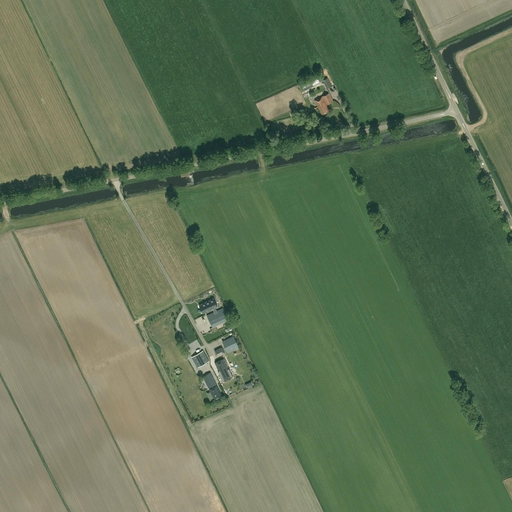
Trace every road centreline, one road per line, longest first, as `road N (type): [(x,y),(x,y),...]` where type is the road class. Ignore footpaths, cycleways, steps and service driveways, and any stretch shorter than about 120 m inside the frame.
road 1 (unclassified): [(0,202),(456,111)]
road 2 (unclassified): [(456,111),(511,226)]
road 3 (unclassified): [(456,111),(403,0)]
